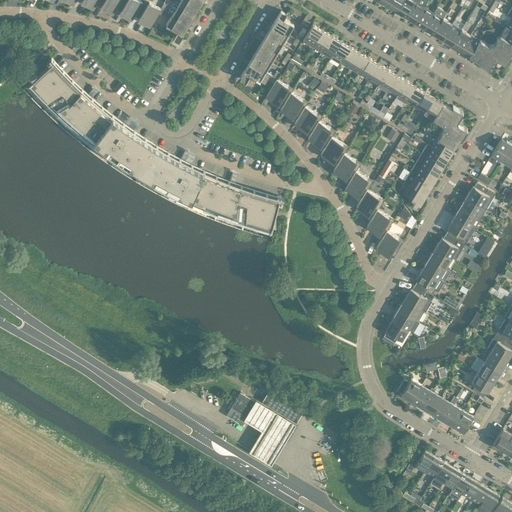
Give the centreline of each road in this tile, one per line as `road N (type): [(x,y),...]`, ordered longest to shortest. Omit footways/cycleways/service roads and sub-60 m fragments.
road 1 (secondary): [(337,511),(149,396),(117,386)]
road 2 (secondary): [(117,386),(137,408),(307,511)]
road 3 (residential): [(386,289),(364,345),(374,387),(398,412),(469,455)]
road 4 (residential): [(501,104),(386,289)]
road 5 (residential): [(501,104),(329,0)]
road 6 (residential): [(330,191),(275,124),(217,79)]
road 7 (residential): [(330,191),(260,175),(179,141)]
road 8 (residential): [(188,60),(119,30),(37,11)]
road 9 (residential): [(149,121),(83,70),(37,11)]
